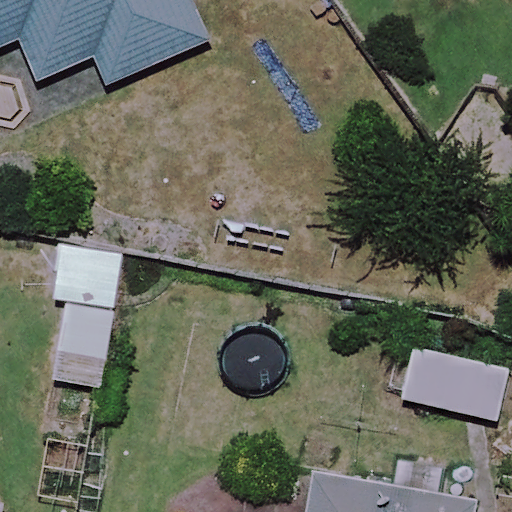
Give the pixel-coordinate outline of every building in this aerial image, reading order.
[(0,0),(0,128),(5,140),(64,114),(47,73),(100,51),(113,84),(210,43),(192,0),(0,0)] [(511,191),(511,133),(483,99),(432,143),(489,211),(511,191)] [(250,332),(201,325),(183,450),(232,457),(250,332)] [(511,411),(511,361),(423,342),(410,400),(509,423),(511,411)] [(484,511),(486,503),(323,475),(316,511),(484,511)] [(0,511),(17,511),(18,507),(0,503),(0,511)]
